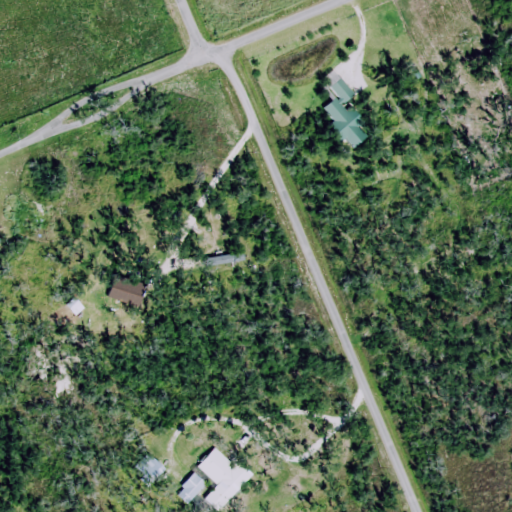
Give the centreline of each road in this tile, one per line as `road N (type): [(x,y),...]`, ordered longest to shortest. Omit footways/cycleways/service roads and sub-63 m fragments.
road 1 (residential): [(183,0),(204,49),(247,110),(385,445)]
road 2 (residential): [(0,141),(322,0)]
